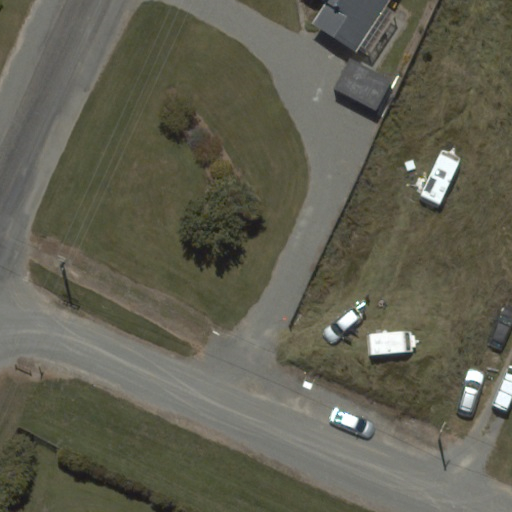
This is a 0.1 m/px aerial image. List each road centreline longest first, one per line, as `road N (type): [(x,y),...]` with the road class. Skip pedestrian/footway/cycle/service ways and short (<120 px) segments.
road 1 (residential): [(0,314),(463,511)]
road 2 (residential): [(0,228),(104,0)]
